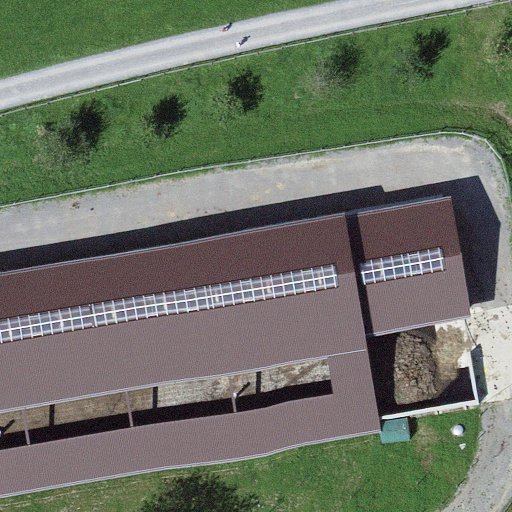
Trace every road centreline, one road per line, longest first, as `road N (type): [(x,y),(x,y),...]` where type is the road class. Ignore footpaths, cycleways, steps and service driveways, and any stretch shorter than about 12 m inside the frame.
road 1 (track): [(0,233),(439,162),(484,193),(511,396)]
road 2 (track): [(432,0),(157,55),(0,98)]
